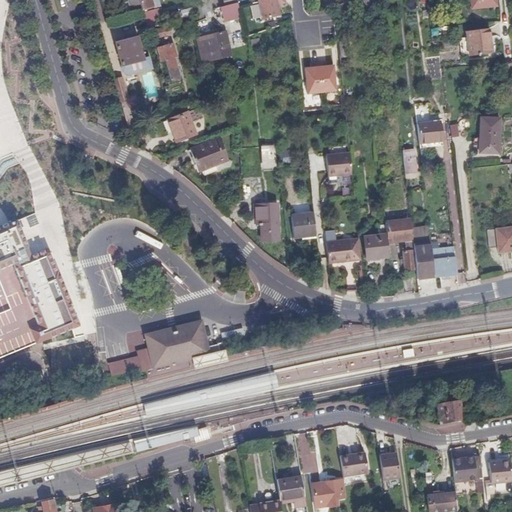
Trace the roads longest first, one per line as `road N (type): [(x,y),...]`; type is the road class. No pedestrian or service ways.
road 1 (residential): [(68,116),(74,129),(174,185),(278,280),(322,302),(371,312),(511,285)]
road 2 (residential): [(455,438),(334,416),(105,481),(69,483)]
road 3 (residential): [(68,116),(36,0)]
